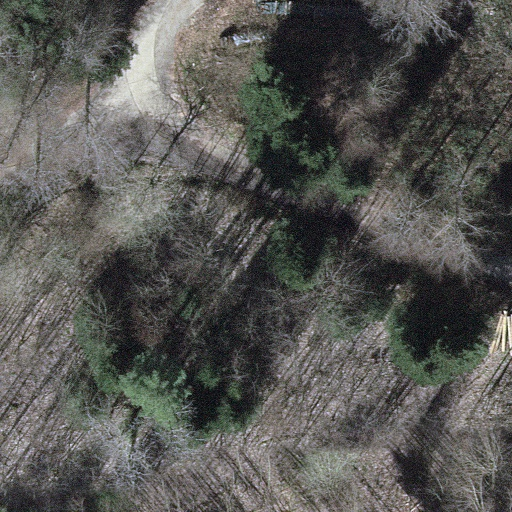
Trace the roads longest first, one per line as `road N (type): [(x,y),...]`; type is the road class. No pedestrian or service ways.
road 1 (track): [(511,266),(457,254),(209,157),(178,135),(146,92),(141,45),(159,0)]
road 2 (track): [(146,92),(0,169)]
